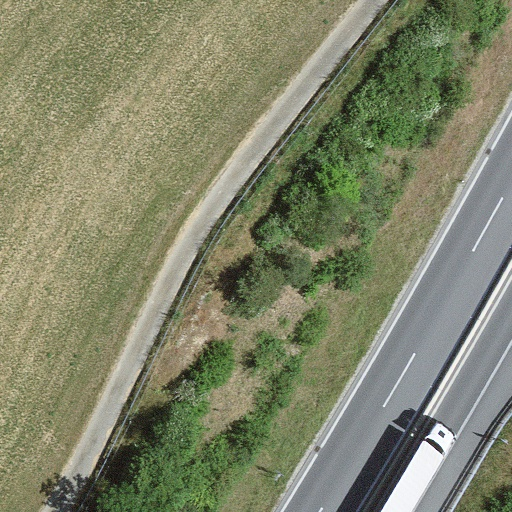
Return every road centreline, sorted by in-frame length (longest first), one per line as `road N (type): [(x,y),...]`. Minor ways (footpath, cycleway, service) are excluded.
road 1 (trunk): [(511,181),(320,511)]
road 2 (trunk): [(394,511),(511,311)]
